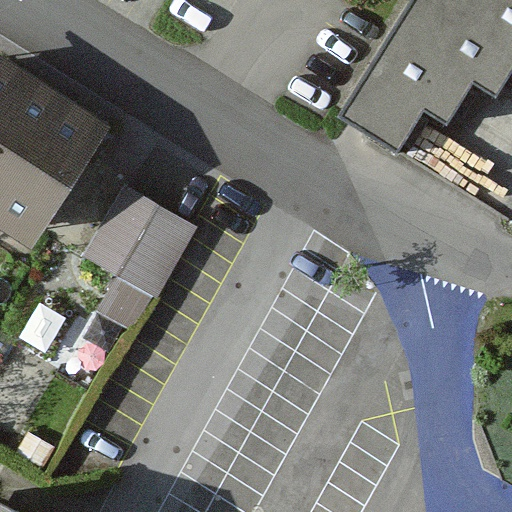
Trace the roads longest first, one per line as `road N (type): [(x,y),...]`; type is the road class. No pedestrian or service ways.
road 1 (residential): [(485,228),(308,158),(19,0)]
road 2 (residential): [(511,498),(458,461),(485,228)]
